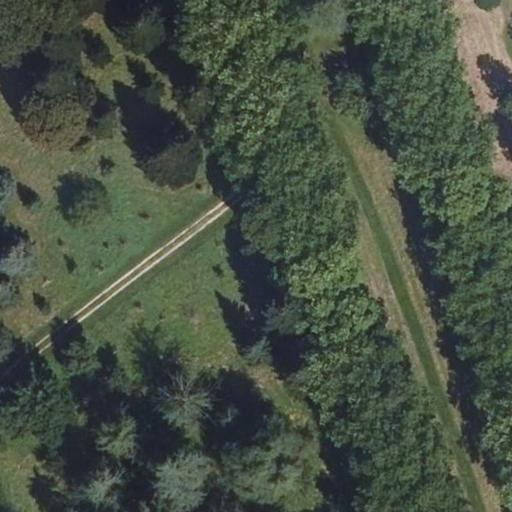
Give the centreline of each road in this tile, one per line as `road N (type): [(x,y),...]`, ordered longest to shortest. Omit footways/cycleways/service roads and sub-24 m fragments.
road 1 (track): [(322,131),(300,171),(0,420)]
road 2 (track): [(322,131),(468,511)]
road 3 (track): [(278,0),(322,131)]
